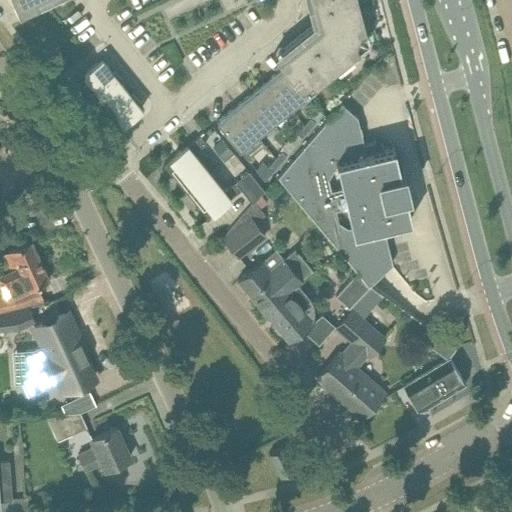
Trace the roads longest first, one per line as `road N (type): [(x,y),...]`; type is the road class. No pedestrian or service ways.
road 1 (unclassified): [(342,439),(109,159)]
road 2 (tertiary): [(414,0),(511,350)]
road 3 (unclassified): [(226,511),(73,186)]
road 4 (tertiary): [(511,229),(451,0)]
road 5 (unclassified): [(335,511),(511,425)]
road 6 (unclassified): [(169,108),(280,21),(284,0)]
road 7 (residential): [(0,63),(73,186)]
